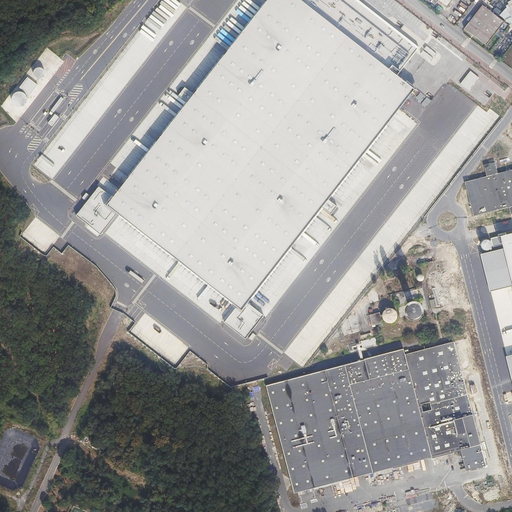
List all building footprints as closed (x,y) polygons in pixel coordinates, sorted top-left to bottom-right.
[(267,0),(113,197),(107,205),(117,213),(237,306),(242,310),(247,303),(414,89),(396,75),(415,51),(418,47),(358,0),(267,0)] [(465,28),(487,45),(505,21),(483,4),(465,28)] [(436,54),(426,46),(424,49),(434,57),(436,54)] [(433,58),(423,51),(421,53),(431,61),(433,58)] [(43,68),(41,67),(39,67),(37,68),(35,69),(34,70),(34,72),(34,74),(34,76),(35,77),(37,78),(38,79),(40,79),(42,78),(44,77),(45,75),(45,73),(45,71),(44,70),(43,68)] [(167,88),(172,81),(166,76),(161,84),(167,88)] [(37,85),(27,77),(20,87),(30,95),(37,85)] [(19,91),(17,92),(15,93),(13,94),(12,96),(12,98),(12,100),(13,102),(14,104),(15,106),(17,107),(19,107),(21,107),(23,106),(25,105),(26,103),(27,102),(28,100),(27,98),(27,96),(26,94),(24,93),(23,92),(21,91),(19,91)] [(440,128),(448,134),(460,119),(452,113),(440,128)] [(59,117),(55,114),(48,123),(53,126),(59,117)] [(456,128),(474,142),(480,135),(462,121),(456,128)] [(511,170),(499,174),(496,162),(485,165),(488,176),(467,182),(471,198),(475,216),(500,210),(509,207),(511,206),(511,170)] [(107,205),(113,197),(99,187),(76,215),(101,234),(117,213),(107,205)] [(511,233),(500,236),(502,245),(503,249),(511,282),(511,233)] [(502,245),(500,236),(491,238),(493,247),(502,245)] [(482,241),(481,242),(481,244),(481,245),(481,247),(482,248),(483,249),(485,250),(487,250),(488,250),(490,249),(491,247),(492,246),(492,244),(491,242),(490,241),(489,240),(487,239),(486,239),(484,240),(482,241)] [(511,285),(511,282),(503,249),(480,254),(490,291),(511,285)] [(369,304),(381,301),(378,287),(366,290),(369,304)] [(242,310),(237,306),(225,322),(245,338),(263,315),(247,303),(242,310)] [(398,308),(386,305),(382,321),(394,324),(398,308)] [(369,314),(372,325),(382,322),(380,311),(369,314)] [(360,341),(362,347),(377,344),(375,337),(360,341)] [(454,342),(405,354),(432,457),(460,450),(465,471),(486,466),(454,342)] [(404,350),(266,385),(294,493),(432,457),(405,354),(404,350)] [(467,500),(507,492),(506,487),(511,485),(511,481),(511,477),(456,488),(458,498),(466,496),(467,500)] [(415,500),(416,504),(432,500),(431,495),(415,500)]
